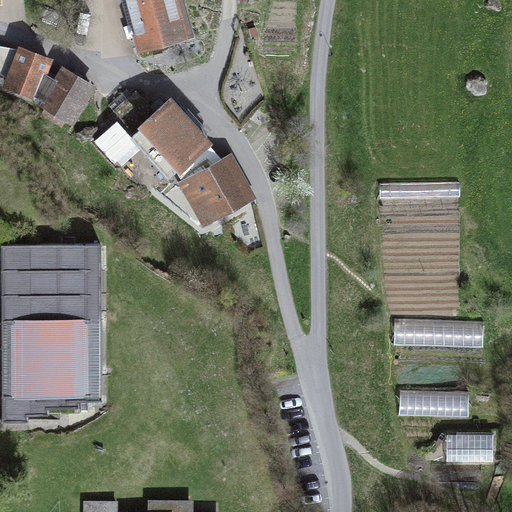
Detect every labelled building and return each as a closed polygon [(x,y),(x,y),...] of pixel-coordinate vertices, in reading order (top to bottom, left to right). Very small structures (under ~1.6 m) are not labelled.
[(141,47),(192,33),(182,0),(123,0),(126,6),(129,5),(141,47)] [(0,74),(9,80),(20,50),(0,47),(0,74)] [(66,119),(70,122),(91,86),(64,70),(56,82),(44,74),(49,61),(20,50),(9,80),(6,86),(45,101),(43,105),(46,107),(42,116),(61,127),(66,119)] [(135,92),(113,111),(124,123),(146,103),(135,92)] [(208,143),(170,102),(156,114),(141,127),(142,128),(134,134),(132,136),(170,177),(178,170),(208,143)] [(146,103),(124,123),(134,134),(142,128),(141,127),(156,114),(146,103)] [(178,170),(183,182),(222,160),(208,143),(178,170)] [(181,184),(204,224),(249,199),(237,177),(242,174),(231,154),(222,160),(183,182),(181,184)] [(460,182),(379,184),(380,200),(461,198),(460,182)] [(459,211),(381,213),(381,229),(460,228),(459,211)] [(101,401),(101,244),(0,244),(0,319),(0,415),(2,415),(0,421),(27,421),(27,414),(48,414),(48,408),(76,408),(76,401),(101,401)] [(483,347),(484,323),(394,321),(394,345),(483,347)] [(469,417),(470,394),(402,392),(401,415),(469,417)] [(447,461),(456,461),(457,435),(447,435),(447,461)] [(493,462),(493,435),(457,435),(456,461),(493,462)] [(85,511),(116,511),(116,503),(85,503),(85,511)] [(151,503),(150,511),(190,511),(190,503),(151,503)]
